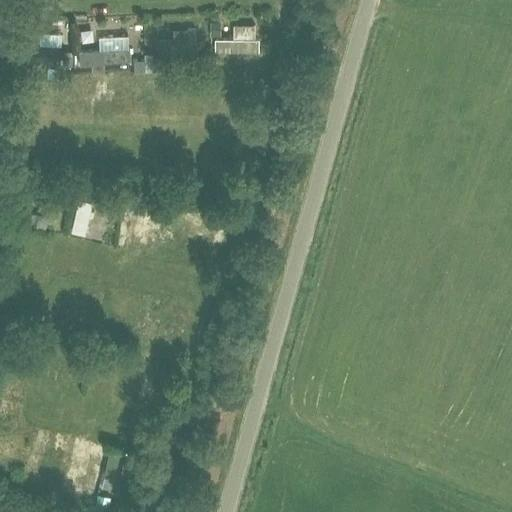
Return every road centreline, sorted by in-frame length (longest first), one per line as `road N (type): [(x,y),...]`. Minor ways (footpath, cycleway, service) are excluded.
road 1 (unclassified): [(363,0),(224,511)]
road 2 (unknown): [(150,511),(274,17)]
